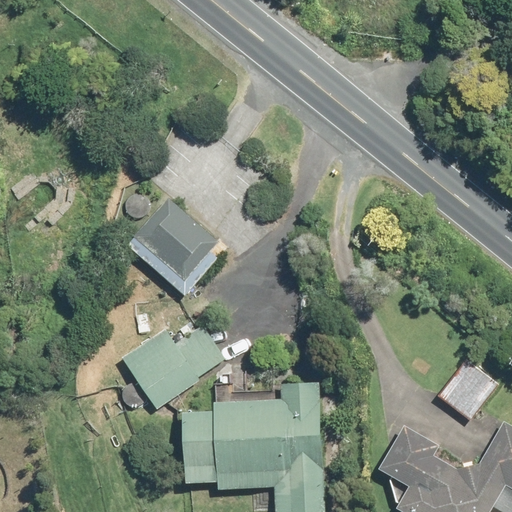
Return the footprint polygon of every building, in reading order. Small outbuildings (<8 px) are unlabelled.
[(174,200),(133,246),(188,295),(230,249),(174,200)] [(168,330),(127,360),(165,409),(230,361),(205,328),(180,346),(168,330)] [(472,419),(495,386),(466,365),(442,398),(472,419)] [(224,482),(224,490),(280,490),(279,511),(327,511),(328,475),(334,475),(334,398),(325,398),(325,384),(287,384),(287,399),(224,399),(224,413),(191,413),(191,482),(224,482)] [(414,490),(403,508),(408,511),(497,511),(498,511),(500,511),(511,511),(511,426),(504,422),(474,471),(409,431),(384,472),(414,490)]
